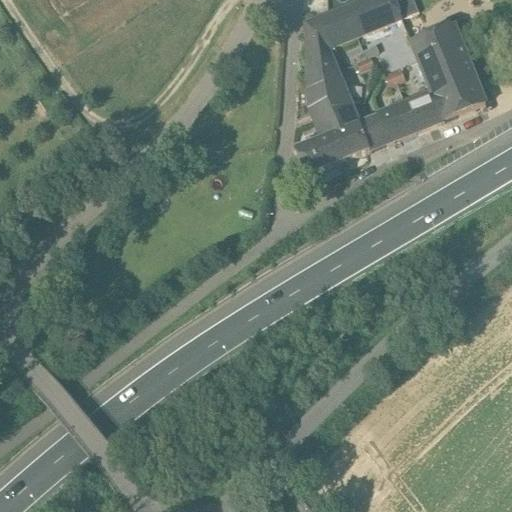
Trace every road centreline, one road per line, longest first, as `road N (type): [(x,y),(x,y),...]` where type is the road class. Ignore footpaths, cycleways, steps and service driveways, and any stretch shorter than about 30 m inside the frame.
road 1 (unclassified): [(127,486),(14,345),(5,320),(9,293),(24,265),(151,155),(212,79),(257,0)]
road 2 (motorway): [(511,161),(159,378),(0,511)]
road 3 (unclassified): [(223,509),(410,325),(511,245)]
road 4 (unclassified): [(282,228),(511,112)]
road 5 (unclassified): [(282,228),(296,18),(288,0)]
road 6 (track): [(127,133),(112,136),(91,125),(6,0)]
road 7 (track): [(229,0),(127,133)]
